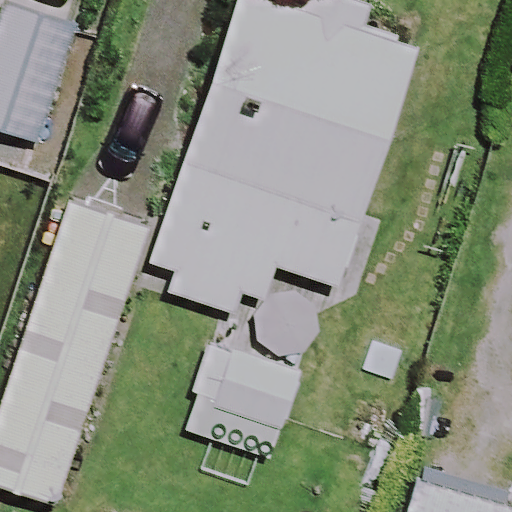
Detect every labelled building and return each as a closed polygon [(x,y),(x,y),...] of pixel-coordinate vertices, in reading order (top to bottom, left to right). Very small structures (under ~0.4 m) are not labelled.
[(415,44),(280,0),(237,0),(146,283),(236,312),(254,257),(337,284),(415,44)] [(74,32),(11,9),(0,38),(0,128),(35,141),(74,32)] [(145,228),(63,201),(0,392),(0,486),(54,505),(145,228)] [(302,373),(209,343),(191,399),(283,429),(302,373)] [(511,511),(511,509),(417,478),(405,511),(511,511)] [(36,511),(0,497),(0,511),(36,511)]
